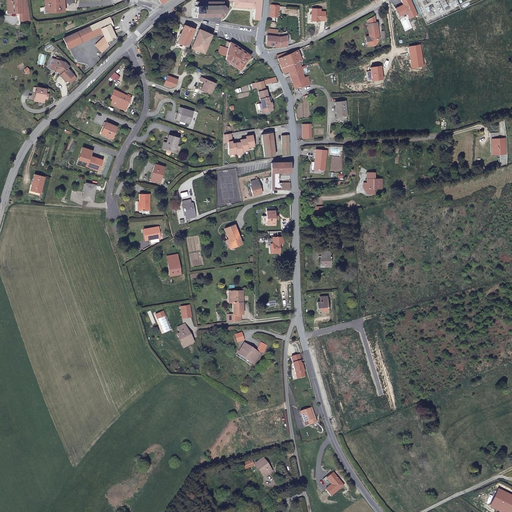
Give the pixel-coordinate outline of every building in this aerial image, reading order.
[(77,9),(77,0),(62,1),(62,4),(45,3),(45,17),(63,18),(63,10),(67,10),(77,9)] [(234,0),(234,5),(234,6),(255,7),(254,19),(260,19),(261,15),(261,0),(234,0)] [(421,12),(414,0),(405,0),(406,2),(398,6),(402,14),(410,10),(412,16),(421,12)] [(224,1),(198,1),(198,6),(197,6),(197,12),(198,12),(198,17),(224,17),(224,13),(228,11),(228,7),(224,4),(224,1)] [(21,15),(21,24),(29,24),(27,4),(8,4),(8,15),(15,15),(21,15)] [(279,6),(271,5),(271,8),(270,16),(278,17),(279,6)] [(312,9),(312,21),(326,20),(325,11),(320,11),(319,9),(312,9)] [(379,21),(371,23),(373,35),(369,35),(370,44),(378,43),(383,37),(379,21)] [(106,27),(59,45),(63,56),(98,42),(100,47),(91,55),(97,62),(108,53),(108,51),(110,51),(110,49),(112,48),(107,34),(109,34),(106,27)] [(186,47),(190,48),(196,32),(185,27),(179,44),(184,46),(183,47),(185,48),(186,47)] [(205,55),(213,37),(200,31),(193,50),(205,55)] [(280,32),(268,31),(267,47),(280,49),(288,47),(288,38),(282,39),(279,38),(280,32)] [(247,64),(251,57),(237,47),(231,44),(231,46),(230,50),(228,57),(228,61),(242,71),(247,63),(247,64)] [(220,55),(228,57),(230,50),(222,48),(220,55)] [(290,66),(299,62),(302,61),(299,51),(293,55),(289,56),(287,57),(290,66)] [(279,59),(282,69),(287,67),(290,66),(287,57),(289,56),(288,54),(280,57),(280,59),(279,59)] [(290,74),(292,78),(303,74),(301,68),(299,62),(290,66),(287,67),(290,74)] [(51,71),(49,71),(48,76),(56,78),(59,80),(57,82),(63,89),(65,88),(68,90),(74,85),(64,76),(66,73),(62,69),(56,68),(57,65),(53,64),(53,67),(52,66),(51,71)] [(296,89),(311,84),(308,77),(305,78),(303,74),(292,78),(296,89)] [(178,88),(181,79),(171,75),(167,84),(178,88)] [(218,82),(204,76),(202,79),(207,81),(206,84),(205,83),(203,89),(213,93),(218,82)] [(264,82),(257,84),(259,92),(267,90),(265,85),(264,82)] [(182,95),(190,98),(193,90),(184,87),(182,95)] [(267,90),(259,92),(263,108),(264,111),(264,113),(272,111),(271,107),(273,107),(272,102),(270,103),(269,97),(267,90)] [(128,95),(116,91),(113,100),(111,104),(127,111),(132,97),(131,96),(131,95),(129,94),(128,95)] [(42,105),(43,101),(43,97),(34,95),(33,100),(32,107),(41,109),(42,105)] [(341,103),(331,104),(334,123),(344,121),(341,103)] [(195,111),(182,107),(178,119),(192,123),(195,111)] [(119,127),(109,123),(105,134),(117,139),(119,134),(117,134),(119,127)] [(312,141),(312,127),(310,127),(304,127),(304,141),(312,141)] [(496,131),(488,132),(488,138),(489,138),(491,154),(504,153),(502,137),(497,137),(496,131)] [(171,141),(169,147),(180,150),(184,136),(173,132),(171,141)] [(265,134),(263,135),(266,157),(276,156),(272,133),(272,132),(266,133),(266,134),(265,134)] [(232,133),(225,133),(225,142),(229,142),(230,154),(237,153),(238,154),(244,153),(244,150),(249,149),(249,147),(254,146),(253,136),(247,136),(247,137),(247,139),(244,139),(241,140),(241,142),(239,142),(234,143),(233,143),(233,141),(232,133)] [(290,144),(283,145),(284,157),(291,156),(290,144)] [(94,161),(92,165),(104,169),(108,159),(96,155),(97,149),(88,146),(85,158),(94,161)] [(316,165),(316,173),(325,173),(326,152),(316,152),(315,165),(316,165)] [(92,166),(92,165),(94,161),(85,158),(83,163),(92,166)] [(169,163),(162,161),(161,164),(160,164),(157,179),(165,181),(169,163)] [(291,172),(291,162),(272,162),(272,168),(273,189),(291,189),(291,183),(279,183),(279,172),(291,172)] [(46,177),(36,174),(29,193),(39,196),(46,177)] [(383,186),(383,176),(376,176),(368,178),(368,180),(365,180),(365,185),(369,186),(369,191),(375,191),(376,186),(383,186)] [(260,179),(252,181),(256,194),(263,192),(260,179)] [(99,184),(89,181),(84,196),(94,199),(99,184)] [(150,194),(140,194),(139,209),(149,210),(150,194)] [(193,203),(183,205),(185,215),(186,215),(187,218),(195,216),(193,203)] [(325,204),(317,205),(317,213),(325,212),(325,204)] [(275,206),(268,206),(269,224),(276,223),(276,218),(279,218),(279,215),(275,215),(275,206)] [(228,228),(232,238),(235,247),(245,243),(238,224),(228,228)] [(162,226),(148,227),(148,238),(153,238),(153,243),(163,242),(162,226)] [(283,235),(274,235),(274,242),(272,242),(272,249),(274,249),(275,252),(280,252),(280,242),(283,242),(283,235)] [(330,249),(321,249),(321,263),(319,263),(320,267),(325,267),(325,265),(330,264),(330,249)] [(174,269),(175,275),(184,274),(180,254),(170,256),(172,270),(174,269)] [(230,313),(230,320),(241,319),(242,312),(246,312),(245,302),(244,302),(244,295),(245,295),(245,289),(234,289),(234,302),(235,302),(236,313),(230,313)] [(329,295),(321,295),(321,300),(319,300),(320,311),(330,310),(329,295)] [(194,315),(192,305),(183,306),(185,317),(194,315)] [(159,319),(166,316),(164,311),(157,315),(159,319)] [(173,330),(166,316),(159,319),(166,333),(173,330)] [(186,345),(190,342),(195,340),(186,324),(180,327),(183,333),(180,335),(186,345)] [(260,350),(248,343),(245,348),(243,347),(241,350),(254,358),(260,350)] [(299,355),(292,358),(298,378),(305,376),(299,355)] [(308,415),(310,419),(317,417),(312,402),(300,406),(302,411),(304,417),(308,415)] [(310,420),(310,419),(308,415),(304,417),(302,411),(301,412),(304,422),(310,420)] [(262,458),(255,462),(262,472),(269,467),(262,458)] [(335,468),(328,473),(332,479),(328,481),(325,483),(329,490),(343,481),(335,468)] [(511,511),(511,496),(496,488),(489,501),(510,511),(511,511)]
